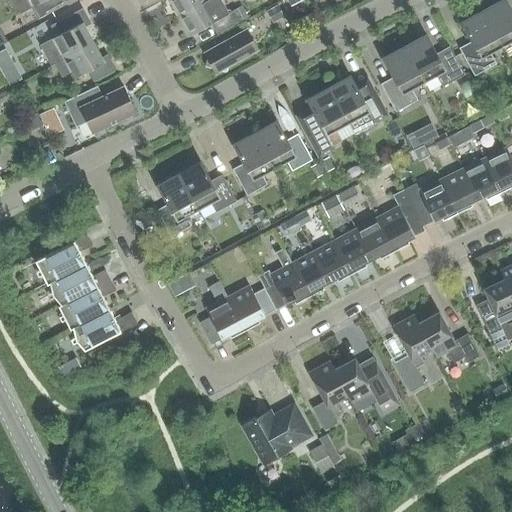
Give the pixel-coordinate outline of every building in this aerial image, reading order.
[(10,0),(18,14),(32,6),(33,6),(39,17),(69,0),(10,0)] [(168,0),(178,17),(207,0),(168,0)] [(226,14),(217,0),(207,0),(178,17),(189,36),(214,22),(219,32),(241,20),(235,9),(226,14)] [(511,15),(503,0),(501,0),(482,11),(501,47),(511,41),(511,15)] [(276,7),(267,12),(273,23),(282,18),(276,7)] [(92,43),(81,23),(87,19),(81,9),(49,26),(55,37),(39,46),(50,66),(54,64),(54,63),(92,43)] [(489,54),(501,47),(482,11),(460,23),(473,46),(460,53),(473,76),(495,64),(489,54)] [(225,72),(226,67),(257,50),(245,30),(203,53),(206,59),(204,66),(211,69),(214,74),(220,71),(225,72)] [(425,35),(403,47),(423,83),(435,76),(441,87),(463,75),(450,51),(437,58),(425,35)] [(54,63),(54,64),(61,77),(70,72),(74,78),(87,71),(93,82),(115,70),(108,58),(102,62),(92,43),(54,63)] [(0,46),(0,68),(3,74),(10,70),(7,63),(10,61),(1,46),(0,46)] [(410,90),(423,83),(403,47),(381,59),(394,82),(381,89),(394,112),(416,100),(410,90)] [(327,88),(347,124),(349,123),(355,134),(387,116),(366,76),(353,83),(349,76),(327,88)] [(129,120),(131,114),(134,113),(122,87),(95,99),(90,89),(63,102),(74,127),(86,122),(91,133),(96,131),(101,133),(104,127),(124,118),(129,120)] [(334,131),(347,124),(327,88),(306,100),(309,107),(294,115),(318,160),(335,150),(332,146),(340,142),(334,131)] [(0,103),(9,99),(6,90),(0,93),(0,103)] [(41,125),(36,113),(25,119),(31,130),(41,125)] [(494,123),(490,116),(479,121),(483,128),(494,123)] [(254,133),(273,169),(285,162),(290,171),(311,160),(299,138),(288,144),(275,121),(254,133)] [(419,147),(442,135),(436,122),(413,134),(419,147)] [(453,148),(468,140),(463,130),(448,137),(453,148)] [(278,178),(273,169),(254,133),(232,145),(244,168),(233,174),(245,196),(278,178)] [(435,143),(439,150),(450,145),(446,137),(435,143)] [(511,162),(505,148),(483,159),(499,193),(511,186),(511,162)] [(319,162),(325,172),(333,168),(327,157),(319,162)] [(484,200),(499,193),(483,159),(461,169),(476,200),(483,196),(484,200)] [(178,174),(197,210),(210,203),(215,212),(235,201),(223,179),(212,185),(199,162),(178,174)] [(309,167),(315,177),(324,173),(318,162),(309,167)] [(469,203),(476,200),(461,169),(439,179),(456,214),(471,207),(469,203)] [(185,217),(197,210),(178,174),(156,186),(169,209),(158,215),(169,237),(190,226),(185,217)] [(414,184),(402,190),(421,226),(439,217),(441,221),(456,214),(439,179),(417,190),(414,184)] [(353,186),(338,193),(345,207),(360,200),(353,186)] [(406,240),(424,231),(421,226),(402,190),(392,196),(397,206),(375,218),(393,252),(407,244),(406,240)] [(335,195),(320,202),(328,218),(343,210),(335,195)] [(250,216),(258,231),(270,225),(262,210),(250,216)] [(304,210),(293,216),(299,227),(310,221),(304,210)] [(293,216),(279,224),(286,236),(300,229),(299,227),(293,216)] [(379,259),(393,252),(375,218),(354,229),(370,259),(377,256),(379,259)] [(354,229),(333,240),(351,274),(365,267),(363,263),(370,259),(354,229)] [(46,285),(48,284),(48,283),(85,264),(78,252),(91,246),(85,234),(66,246),(65,245),(34,261),(46,285)] [(336,282),(351,274),(333,240),(312,252),(328,282),(334,278),(336,282)] [(281,268),(269,275),(267,271),(256,276),(263,288),(274,310),(292,301),(294,304),(308,297),(291,263),(290,263),(282,248),(273,253),(281,268)] [(321,286),(328,282),(312,252),(291,263),(308,297),(323,289),(321,286)] [(59,305),(109,280),(103,270),(91,276),(85,264),(48,283),(48,284),(51,295),(59,305)] [(511,264),(499,271),(503,279),(511,297),(511,264)] [(503,279),(482,289),(495,317),(482,323),(496,352),(510,346),(506,339),(511,336),(511,297),(503,279)] [(69,330),(71,328),(108,309),(101,297),(114,291),(109,280),(59,305),(57,306),(69,330)] [(215,303),(204,309),(208,317),(198,323),(209,345),(227,335),(229,339),(244,331),(226,297),(218,281),(207,287),(215,303)] [(256,320),(274,310),(263,288),(252,294),(248,286),(226,297),(244,331),(258,323),(256,320)] [(71,328),(74,340),(83,351),(112,336),(112,335),(136,324),(130,312),(114,321),(108,309),(71,328)] [(453,363),(462,358),(465,363),(478,356),(465,334),(453,341),(437,312),(417,323),(416,324),(431,349),(430,349),(435,358),(446,351),(453,363)] [(418,356),(430,349),(431,349),(416,324),(417,323),(412,315),(391,326),(407,355),(393,363),(409,392),(424,384),(415,368),(423,363),(418,356)] [(370,360),(357,367),(353,359),(333,370),(332,370),(346,395),(346,396),(351,404),(364,397),(367,404),(374,400),(382,413),(395,406),(370,360)] [(334,402),(346,396),(346,395),(332,370),(333,370),(328,361),(307,373),(323,401),(311,408),(323,431),(336,423),(332,416),(340,412),(334,402)] [(502,384),(491,390),(496,399),(507,394),(502,384)] [(289,447),(310,435),(292,404),(272,416),(268,410),(240,425),(262,465),(290,449),(289,447)] [(417,444),(426,439),(419,428),(411,433),(417,444)] [(326,435),(317,440),(331,465),(340,460),(326,435)] [(319,444),(308,451),(321,473),(332,467),(319,444)]
